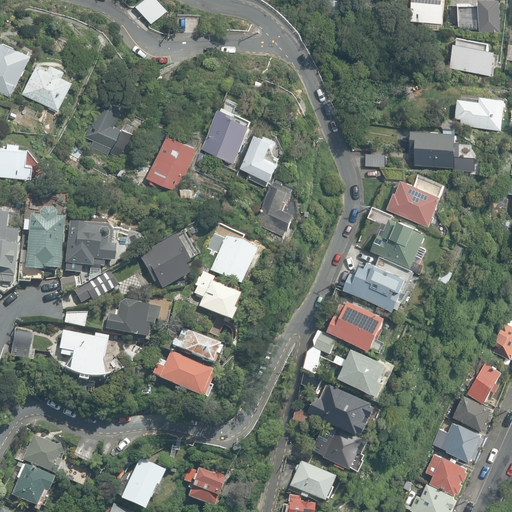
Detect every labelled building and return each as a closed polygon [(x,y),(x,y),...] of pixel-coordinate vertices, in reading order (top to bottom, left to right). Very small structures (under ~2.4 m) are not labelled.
[(413,0),(411,22),(443,25),(445,0),(413,0)] [(343,2),(330,1),(329,16),(342,17),(343,2)] [(501,29),(501,5),(461,5),(460,28),(501,29)] [(0,90),(9,95),(19,72),(20,73),(22,68),(21,67),(28,52),(0,39),(0,90)] [(497,49),(456,42),(451,67),(493,74),(497,49)] [(20,92),(56,108),(69,79),(58,74),(61,68),(47,62),(44,68),(33,63),(20,92)] [(460,124),(502,129),(506,99),(480,96),(479,101),(458,98),(455,117),(461,118),(460,124)] [(114,110),(96,102),(82,133),(93,138),(90,145),(106,152),(109,145),(113,146),(114,143),(121,147),(128,131),(108,122),(114,110)] [(203,150),(235,165),(241,153),(243,154),(247,146),(244,145),(252,128),(239,122),(240,119),(235,117),(235,116),(233,114),(232,113),(230,112),(228,112),(226,112),(224,112),(221,110),(203,150)] [(415,165),(456,167),(457,158),(462,159),(462,152),(456,152),(457,133),(412,130),(411,153),(416,153),(415,165)] [(158,181),(176,189),(196,146),(164,132),(145,175),(150,177),(149,181),(157,185),(158,181)] [(247,179),(267,188),(269,183),(270,183),(278,167),(268,162),(272,154),(270,153),(274,144),(257,136),(241,170),(250,174),(247,179)] [(0,173),(30,175),(31,163),(25,162),(26,147),(18,147),(18,142),(7,141),(7,145),(0,144),(0,173)] [(78,159),(83,148),(73,143),(68,154),(78,159)] [(196,165),(205,168),(208,161),(205,160),(207,155),(201,153),(196,165)] [(366,167),(386,168),(387,156),(366,155),(366,167)] [(387,179),(405,180),(406,169),(382,168),(387,179)] [(387,210),(429,228),(448,185),(421,173),(415,187),(402,182),(397,195),(394,194),(387,210)] [(285,236),(290,238),(293,232),(289,230),(296,216),(285,211),(295,190),(283,185),(284,183),(278,180),(277,182),(276,182),(259,219),(260,219),(257,224),(285,237),(285,236)] [(27,197),(37,197),(38,188),(28,187),(27,197)] [(181,196),(191,196),(191,188),(181,188),(181,196)] [(370,218),(385,225),(390,214),(374,207),(370,218)] [(30,215),(25,269),(43,270),(43,268),(61,270),(65,220),(62,217),(55,216),(55,213),(51,209),(43,208),(39,211),(39,216),(30,215)] [(0,281),(13,283),(14,276),(17,252),(19,252),(20,246),(16,245),(18,229),(6,228),(8,213),(0,212),(0,281)] [(372,251),(420,273),(423,266),(420,265),(427,250),(421,247),(427,235),(415,230),(416,229),(400,222),(399,223),(390,219),(384,232),(382,231),(380,235),(379,235),(372,251)] [(65,271),(81,273),(82,265),(92,266),(93,259),(114,261),(115,245),(111,244),(112,231),(107,225),(83,223),(83,224),(69,223),(64,263),(66,263),(65,271)] [(142,254),(162,289),(189,274),(185,265),(190,262),(175,235),(142,254)] [(209,270),(240,284),(256,250),(225,236),(209,270)] [(345,290),(394,313),(396,310),(400,311),(403,304),(399,302),(404,291),(405,292),(409,284),(407,280),(411,271),(381,257),(377,266),(370,263),(363,278),(353,273),(345,290)] [(104,266),(105,262),(93,260),(92,266),(90,266),(89,269),(100,271),(100,266),(104,266)] [(118,286),(109,272),(74,291),(81,303),(91,297),(92,300),(118,286)] [(198,307),(229,321),(234,311),(232,309),(238,295),(211,283),(213,278),(202,273),(199,278),(198,278),(199,276),(193,273),(192,276),(197,279),(194,285),(196,287),(193,294),(202,298),(198,307)] [(59,279),(62,291),(77,288),(76,287),(80,286),(79,276),(75,277),(74,276),(59,279)] [(333,299),(347,305),(347,307),(342,304),(337,316),(336,316),(328,332),(371,352),(386,319),(352,303),(354,296),(337,289),(333,299)] [(105,329),(147,338),(150,324),(154,325),(155,320),(158,320),(161,307),(124,300),(119,303),(117,312),(114,311),(113,315),(108,314),(105,329)] [(64,323),(84,328),(87,312),(66,313),(64,323)] [(499,362),(509,366),(511,360),(511,359),(511,320),(508,319),(506,323),(505,323),(502,329),(500,328),(493,345),(495,346),(493,351),(502,355),(499,362)] [(200,360),(210,364),(211,363),(213,363),(216,356),(217,356),(221,348),(218,347),(219,345),(217,344),(216,341),(212,340),(211,341),(182,329),(177,340),(173,339),(171,345),(184,350),(183,353),(189,356),(190,354),(201,358),(200,360)] [(305,368),(318,374),(322,350),(330,354),(338,338),(319,330),(314,340),(315,346),(308,351),(305,368)] [(10,357),(28,359),(32,334),(14,331),(10,357)] [(77,379),(87,381),(87,377),(93,378),(96,378),(101,377),(105,376),(109,375),(103,356),(106,336),(95,333),(94,338),(62,331),(59,349),(66,350),(68,352),(72,355),(69,371),(72,373),(75,374),(78,375),(77,379)] [(200,395),(203,396),(215,370),(213,368),(213,367),(171,348),(165,360),(159,357),(152,372),(159,376),(158,377),(199,396),(200,395)] [(375,394),(380,397),(386,384),(383,382),(390,367),(387,365),(388,365),(354,349),(348,360),(337,355),(334,362),(345,367),(340,378),(374,395),(375,394)] [(470,394),(486,404),(504,372),(487,362),(470,394)] [(323,379),(306,371),(303,383),(318,391),(323,379)] [(314,411),(363,434),(364,432),(367,434),(372,423),(371,423),(375,416),(375,417),(380,407),(376,405),(377,403),(335,383),(334,386),(331,384),(324,397),(321,396),(314,411)] [(454,418),(484,431),(495,409),(464,395),(454,418)] [(294,418),(309,423),(313,410),(299,405),(294,418)] [(448,452),(472,462),(484,435),(460,424),(459,425),(454,423),(443,448),(448,450),(448,452)] [(336,465),(346,469),(347,466),(352,469),(359,453),(363,455),(367,444),(363,442),(364,439),(339,427),(334,425),(330,435),(322,431),(313,450),(320,453),(319,454),(326,457),(325,457),(337,462),(336,465)] [(23,461),(54,475),(61,461),(60,460),(63,454),(60,444),(56,445),(50,443),(51,440),(46,437),(44,440),(33,435),(27,447),(21,444),(14,458),(22,462),(23,461)] [(431,484),(457,496),(458,493),(461,494),(465,484),(463,483),(464,481),(466,482),(471,472),(468,471),(469,468),(457,463),(458,460),(453,458),(452,460),(443,457),(443,458),(435,454),(427,473),(434,476),(431,484)] [(120,498),(144,510),(155,485),(157,486),(164,470),(139,458),(120,498)] [(306,495),(322,502),(334,477),(299,461),(288,486),(301,492),(299,496),(305,499),(306,495)] [(33,509),(37,511),(47,491),(54,477),(25,464),(11,495),(34,506),(33,509)] [(187,497),(213,507),(213,506),(215,507),(219,498),(216,497),(224,478),(222,478),(223,476),(215,473),(214,475),(197,468),(195,475),(193,474),(191,480),(193,481),(192,483),(189,482),(187,488),(190,489),(187,497)] [(251,477),(228,469),(220,492),(243,500),(251,477)] [(404,490),(410,492),(413,482),(408,480),(404,490)] [(400,505),(415,511),(452,511),(458,500),(456,498),(457,496),(428,484),(422,497),(418,495),(413,507),(402,502),(400,505)] [(310,511),(312,505),(299,502),(300,497),(289,495),(287,505),(283,504),(280,511),(310,511)] [(131,511),(113,503),(109,511),(104,511),(102,511),(101,511),(131,511)]
